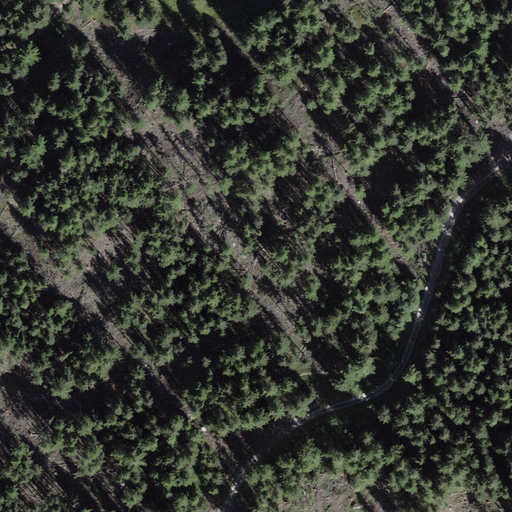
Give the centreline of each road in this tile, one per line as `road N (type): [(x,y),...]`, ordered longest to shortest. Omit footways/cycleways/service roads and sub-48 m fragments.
road 1 (track): [(413,336),(398,374),(383,387),(275,438),(234,486),(224,511)]
road 2 (track): [(511,154),(461,201),(413,336)]
